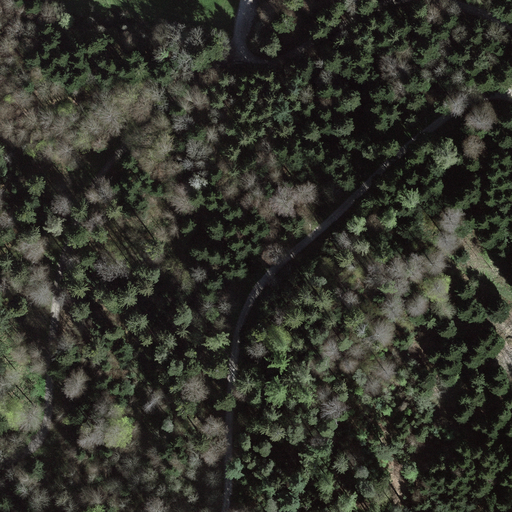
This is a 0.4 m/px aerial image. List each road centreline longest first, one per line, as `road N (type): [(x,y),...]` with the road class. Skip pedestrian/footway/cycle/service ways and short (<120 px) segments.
road 1 (track): [(227,488),(231,349),(251,291),(463,102),(492,93),(511,98)]
road 2 (track): [(0,464),(41,437),(61,262),(92,191),(128,146),(238,51)]
road 3 (track): [(395,0),(284,55),(238,51)]
